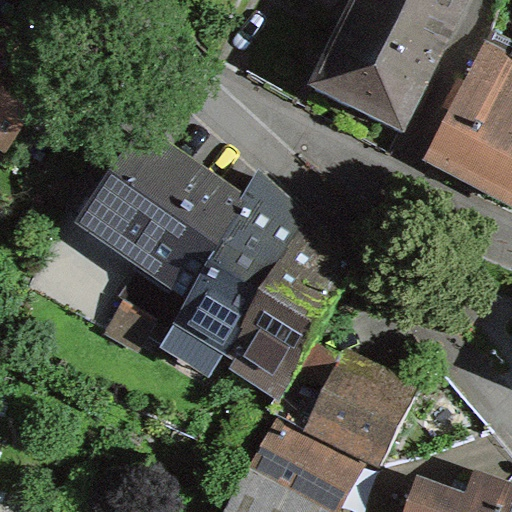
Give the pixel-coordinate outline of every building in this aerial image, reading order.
[(359,0),(312,0),(349,22),(359,0)] [(359,0),(349,22),(316,91),(402,133),(466,0),(359,0)] [(0,79),(20,51),(24,47),(0,29),(0,79)] [(511,60),(487,47),(429,157),(511,200),(511,60)] [(97,107),(20,51),(0,79),(0,129),(15,141),(33,116),(70,143),(97,107)] [(194,297),(243,209),(143,138),(111,184),(120,190),(95,228),(143,262),(194,297)] [(240,361),(307,219),(262,174),(243,209),(194,297),(179,322),(240,361)] [(240,361),(288,391),(310,348),(353,266),(307,219),(240,361)] [(127,286),(179,322),(194,297),(143,262),(127,286)] [(151,317),(126,302),(110,330),(135,345),(151,317)] [(416,400),(310,348),(288,391),(273,415),(382,467),(416,400)] [(329,511),(355,465),(285,428),(256,481),(319,511),(329,511)] [(319,511),(256,481),(246,476),(226,511),(319,511)] [(511,511),(511,491),(480,481),(471,508),(420,491),(412,511),(511,511)]
